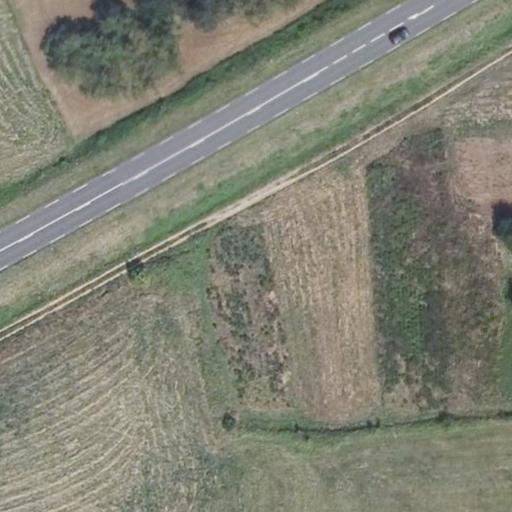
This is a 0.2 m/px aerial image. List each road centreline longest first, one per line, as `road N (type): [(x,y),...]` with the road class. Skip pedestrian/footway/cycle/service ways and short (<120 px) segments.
road 1 (track): [(0,340),(511,58)]
road 2 (primary): [(438,0),(0,248)]
